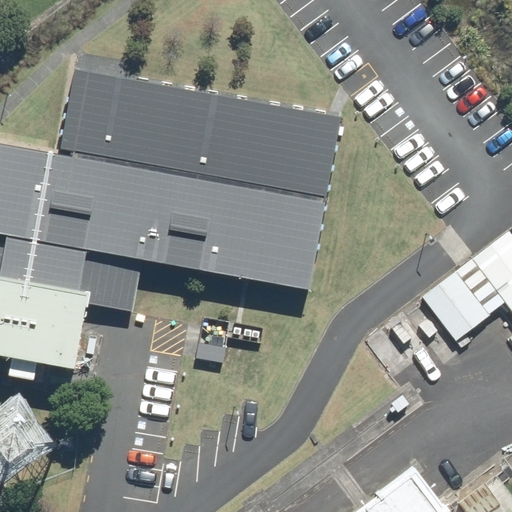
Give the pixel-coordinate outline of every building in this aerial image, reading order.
[(145,253),(323,284),(353,112),(76,63),(62,142),(0,131),(0,226),(19,230),(12,269),(0,266),(0,344),(96,361),(106,302),(135,307),(145,253)] [(511,237),(506,230),(471,255),(506,301),(511,309),(511,237)] [(506,301),(471,255),(420,294),(454,340),(506,301)] [(195,291),(154,284),(150,306),(192,312),(195,291)] [(428,348),(400,311),(362,339),(390,376),(428,348)] [(267,323),(205,314),(198,356),(228,361),(233,335),(264,340),(267,323)] [(442,511),(402,458),(329,511),(442,511)] [(511,511),(511,481),(506,472),(471,499),(473,501),(481,511),(511,511)]
